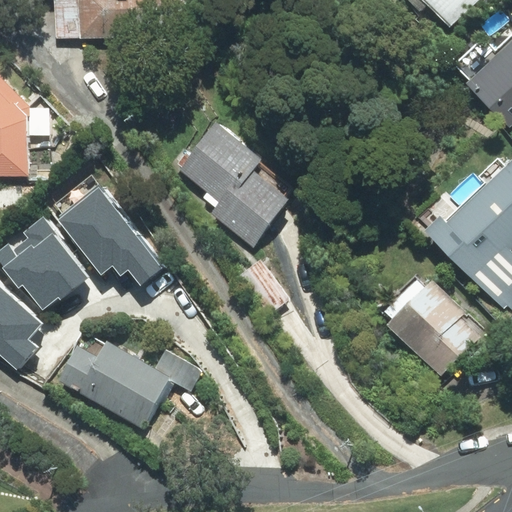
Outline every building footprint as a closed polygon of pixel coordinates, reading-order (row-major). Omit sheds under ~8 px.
[(53,0),(56,40),(80,39),(78,0),(53,0)] [(170,0),(78,0),(80,39),(172,36),(170,0)] [(422,0),(450,28),(478,0),(422,0)] [(468,83),(509,126),(511,123),(511,33),(495,49),(484,37),(455,64),(471,81),(468,83)] [(0,176),(28,176),(27,104),(0,77),(0,176)] [(216,123),(180,170),(222,202),(212,215),(253,246),(296,190),(260,162),(262,159),(216,123)] [(511,251),(510,250),(511,248),(511,159),(505,166),(498,159),(478,178),(473,174),(450,195),(446,192),(416,218),(412,225),(423,236),(430,236),(504,308),(508,304),(511,307),(511,251)] [(141,286),(164,268),(92,176),(51,208),(101,272),(112,264),(121,275),(128,270),(141,286)] [(60,299),(88,277),(43,219),(24,232),(29,239),(15,249),(10,243),(0,251),(0,262),(19,287),(23,284),(43,309),(58,298),(60,299)] [(268,314),(289,298),(260,260),(239,275),(268,314)] [(393,318),(387,324),(441,377),(486,332),(432,280),(425,287),(415,277),(383,308),(393,318)] [(26,339),(40,323),(0,286),(0,354),(16,369),(36,347),(26,339)] [(58,381),(143,428),(171,377),(107,341),(104,346),(85,335),(79,346),(77,346),(58,381)]
